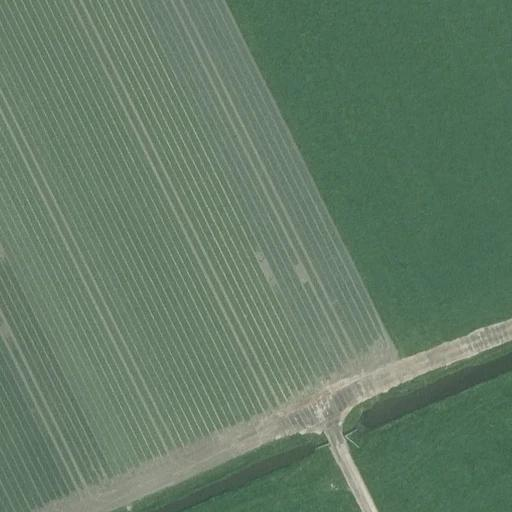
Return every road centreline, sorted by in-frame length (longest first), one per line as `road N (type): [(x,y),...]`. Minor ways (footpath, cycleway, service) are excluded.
road 1 (track): [(511,329),(334,407),(330,423),(371,511)]
road 2 (track): [(330,423),(302,417),(103,511)]
